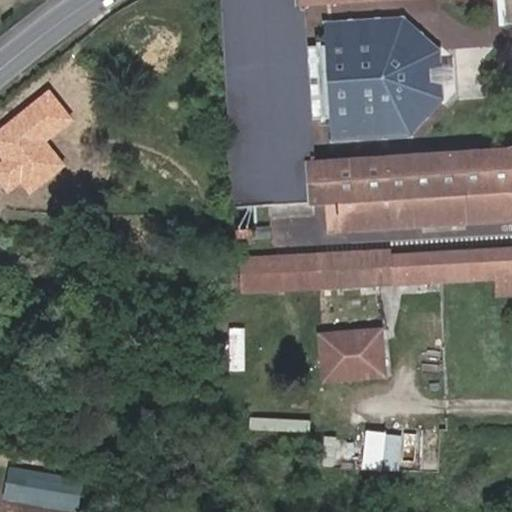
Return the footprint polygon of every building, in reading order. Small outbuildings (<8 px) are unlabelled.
[(223,0),(238,202),(307,196),(308,205),(324,204),(327,231),(509,217),(509,192),(511,191),(511,146),(317,158),(314,118),(310,48),(307,7),(395,0),(223,0)] [(511,23),(511,0),(503,0),(505,24),(511,23)] [(413,136),(446,99),(445,84),(428,85),(426,65),(444,64),(443,49),(405,16),(328,22),(330,46),(310,48),(314,118),(334,116),(336,141),(413,136)] [(502,280),(511,279),(511,249),(392,255),(391,250),(322,253),(324,288),(502,280)] [(241,257),(243,290),(312,285),(311,253),(241,257)] [(511,295),(511,279),(502,280),(503,296),(511,295)] [(377,371),(375,326),(315,328),(317,373),(377,371)] [(399,471),(403,434),(383,433),(380,470),(399,471)] [(66,508),(72,477),(10,464),(4,495),(66,508)]
